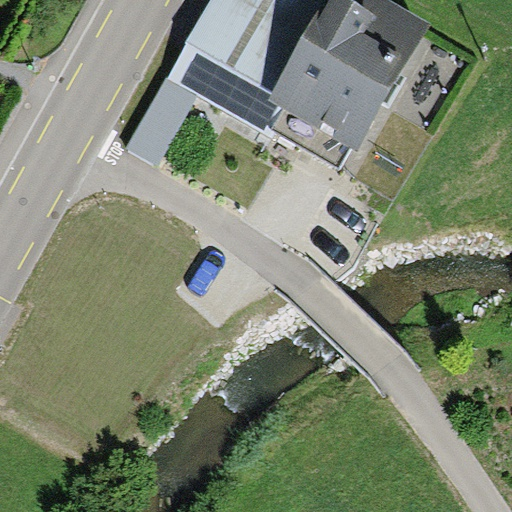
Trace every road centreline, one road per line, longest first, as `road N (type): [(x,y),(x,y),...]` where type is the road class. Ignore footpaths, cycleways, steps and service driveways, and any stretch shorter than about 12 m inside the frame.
road 1 (residential): [(485,511),(368,341),(322,293),(61,143)]
road 2 (tertiary): [(61,143),(141,0)]
road 3 (tertiary): [(0,253),(61,143)]
